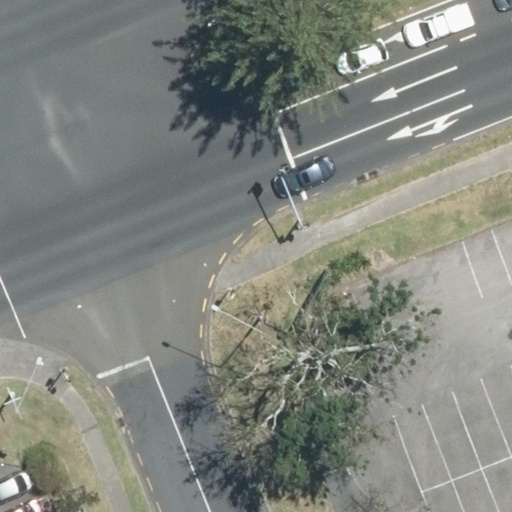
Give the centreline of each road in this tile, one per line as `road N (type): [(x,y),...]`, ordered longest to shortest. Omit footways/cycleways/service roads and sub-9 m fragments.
road 1 (primary): [(511,61),(87,226)]
road 2 (unclassified): [(205,511),(87,226)]
road 3 (unclassified): [(87,226),(2,34)]
